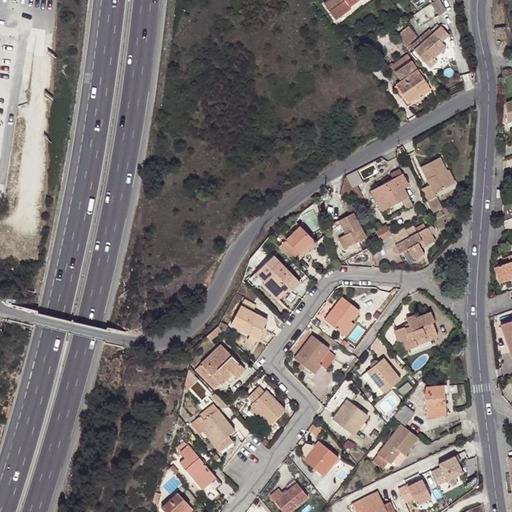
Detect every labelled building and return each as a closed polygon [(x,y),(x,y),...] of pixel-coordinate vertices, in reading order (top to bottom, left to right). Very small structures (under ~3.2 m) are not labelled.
[(325,0),(323,2),(334,18),(350,7),(349,5),(355,0),(325,0)] [(440,0),(431,0),(430,1),(438,14),(446,9),(440,0)] [(436,22),(430,28),(432,30),(433,32),(440,26),(436,22)] [(416,36),(407,25),(395,36),(405,46),(416,36)] [(409,44),(413,47),(432,30),(430,28),(429,27),(409,44)] [(413,47),(424,61),(431,54),(433,56),(437,53),(445,45),(433,32),(432,30),(413,47)] [(406,52),(386,66),(389,71),(409,57),(406,52)] [(410,59),(393,71),(399,79),(395,82),(407,99),(428,84),(416,67),(410,59)] [(428,84),(407,99),(408,102),(422,92),(423,94),(431,88),(428,84)] [(429,185),(421,189),(433,212),(441,208),(436,197),(437,196),(435,193),(453,184),(440,157),(421,167),(429,185)] [(401,183),(406,180),(400,169),(391,174),(393,178),(372,190),(383,211),(394,205),(392,202),(401,197),(402,201),(409,197),(404,189),(401,183)] [(356,170),(346,176),(352,188),(356,186),(363,182),(356,170)] [(356,186),(352,188),(359,200),(363,199),(356,186)] [(366,237),(354,212),(339,220),(346,234),(338,238),(344,249),(366,237)] [(390,222),(376,229),(380,238),(394,232),(390,222)] [(300,226),(286,239),(298,253),(302,257),(310,250),(307,246),(313,239),(300,226)] [(405,228),(380,241),(386,251),(392,247),(396,254),(399,252),(400,253),(408,249),(414,259),(424,253),(421,247),(435,239),(428,226),(410,237),(405,228)] [(286,239),(278,246),(292,260),(298,253),(286,239)] [(307,246),(310,250),(317,243),(313,239),(307,246)] [(510,261),(507,262),(494,267),(499,282),(511,278),(511,254),(508,255),(509,257),(510,261)] [(274,255),(256,272),(265,281),(266,280),(282,297),(288,291),(290,293),(300,282),(274,255)] [(265,281),(256,272),(255,273),(264,283),(262,284),(278,300),(282,297),(266,280),(265,281)] [(325,319),(341,332),(351,320),(359,309),(343,296),(325,319)] [(262,331),(264,327),(268,320),(253,312),(256,305),(244,298),(231,324),(250,335),(258,339),(262,331)] [(405,327),(405,326),(394,330),(398,341),(403,339),(406,349),(408,348),(410,355),(435,345),(433,338),(438,336),(433,322),(435,321),(432,312),(416,317),(415,314),(406,318),(408,322),(409,326),(405,327)] [(351,320),(341,332),(346,336),(356,325),(351,320)] [(511,320),(500,324),(511,356),(511,355),(511,320)] [(218,326),(208,334),(213,339),(222,330),(218,326)] [(258,339),(250,335),(247,340),(255,344),(258,339)] [(294,358),(300,363),(306,367),(312,371),(319,361),(328,349),(329,347),(312,335),(294,358)] [(306,340),(302,337),(292,351),(295,353),(306,340)] [(221,344),(201,363),(221,384),(233,373),(237,377),(245,369),(221,344)] [(328,349),(319,361),(322,364),(327,367),(336,354),(328,349)] [(384,358),(377,363),(373,366),(367,371),(373,379),(384,393),(401,379),(384,358)] [(314,373),(322,364),(319,361),(312,371),(314,373)] [(221,384),(201,363),(195,369),(215,390),(221,384)] [(368,383),(373,379),(367,371),(362,375),(368,383)] [(446,385),(426,387),(425,394),(427,417),(446,415),(444,392),(446,392),(446,385)] [(259,386),(254,391),(259,397),(264,392),(259,386)] [(259,397),(254,391),(248,397),(253,403),(251,405),(252,406),(259,413),(263,417),(257,423),(264,430),(285,410),(266,390),(264,392),(259,397)] [(349,401),(334,420),(352,434),(357,427),(362,431),(367,424),(362,420),(367,414),(349,401)] [(404,405),(393,419),(401,425),(404,427),(415,413),(404,405)] [(259,413),(252,406),(249,409),(255,416),(259,413)] [(218,409),(203,420),(201,422),(218,444),(229,435),(235,431),(218,409)] [(201,422),(203,420),(200,415),(193,421),(202,432),(203,431),(219,452),(234,442),(229,435),(218,444),(201,422)] [(252,430),(245,423),(238,429),(246,439),(252,430)] [(405,455),(419,438),(404,427),(401,425),(378,454),(391,464),(398,455),(400,452),(403,454),(405,455)] [(184,441),(176,447),(179,451),(187,444),(184,441)] [(301,449),(306,458),(317,444),(307,441),(301,449)] [(319,441),(317,444),(325,451),(327,448),(319,441)] [(325,451),(317,444),(306,458),(304,460),(323,476),(339,458),(327,448),(325,451)] [(185,458),(179,462),(201,488),(215,477),(189,445),(180,452),(185,458)] [(456,453),(428,467),(437,484),(464,470),(456,453)] [(432,496),(424,476),(397,486),(404,503),(412,499),(414,503),(432,496)] [(270,495),(283,511),(284,511),(295,503),(298,506),(308,497),(297,483),(284,494),(279,488),(270,495)] [(155,492),(152,502),(158,506),(161,494),(155,492)] [(161,507),(165,511),(182,511),(184,510),(185,511),(189,511),(193,509),(178,492),(161,507)] [(377,492),(352,504),(356,511),(394,511),(390,502),(384,505),(377,492)] [(295,503),(284,511),(290,511),(298,506),(295,503)]
